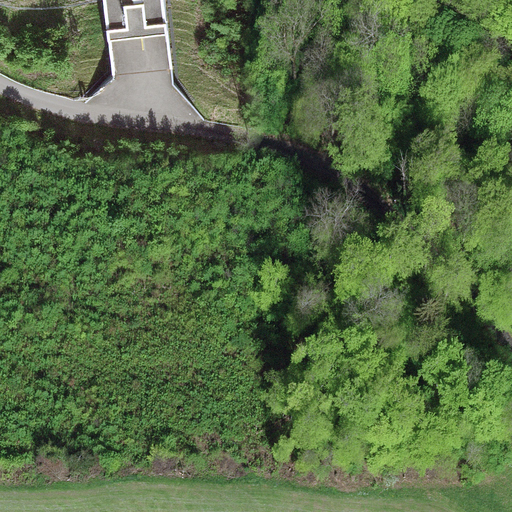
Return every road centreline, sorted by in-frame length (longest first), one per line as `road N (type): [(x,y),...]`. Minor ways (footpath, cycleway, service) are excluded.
road 1 (unclassified): [(511,345),(421,242),(325,168),(255,141),(76,112),(0,85)]
road 2 (motorway): [(305,511),(215,122),(197,0)]
road 3 (motorway): [(76,0),(157,511)]
